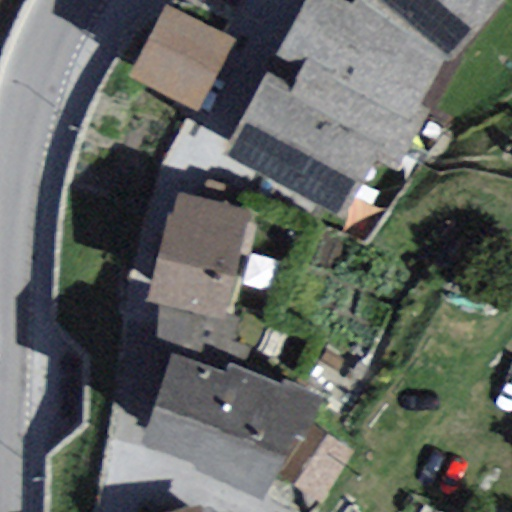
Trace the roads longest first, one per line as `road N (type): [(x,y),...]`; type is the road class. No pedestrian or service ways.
road 1 (residential): [(119,458),(177,186),(240,101),(294,0)]
road 2 (tertiary): [(0,369),(20,125),(67,0)]
